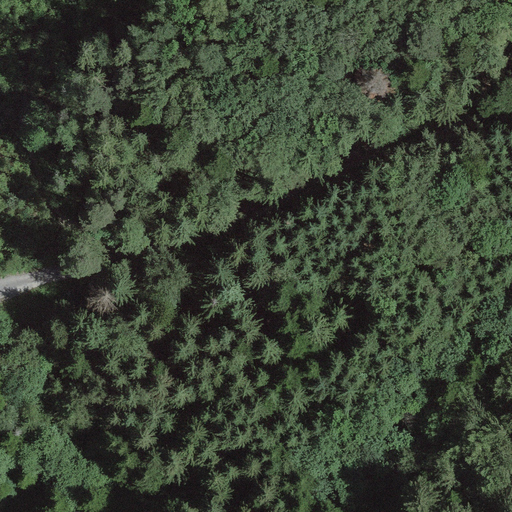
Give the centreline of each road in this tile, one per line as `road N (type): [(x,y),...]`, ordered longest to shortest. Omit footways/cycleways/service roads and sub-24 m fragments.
road 1 (track): [(0,284),(103,257),(511,102)]
road 2 (track): [(56,0),(38,20),(27,144),(103,257)]
